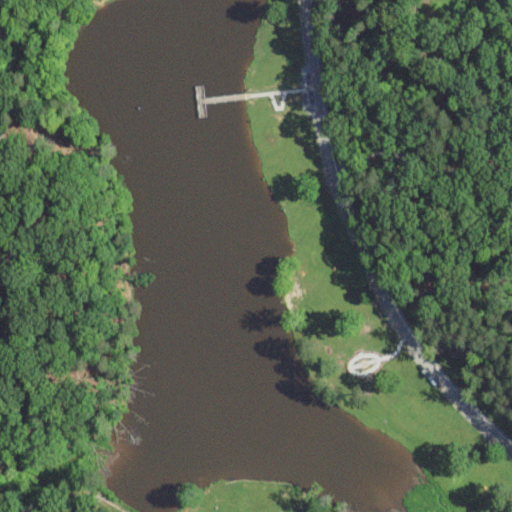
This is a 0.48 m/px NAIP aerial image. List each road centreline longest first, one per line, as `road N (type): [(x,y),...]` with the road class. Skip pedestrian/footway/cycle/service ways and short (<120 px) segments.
road 1 (residential): [(511,453),(417,354),(362,274),(324,163),(302,0)]
road 2 (residential): [(0,245),(12,301),(0,365)]
